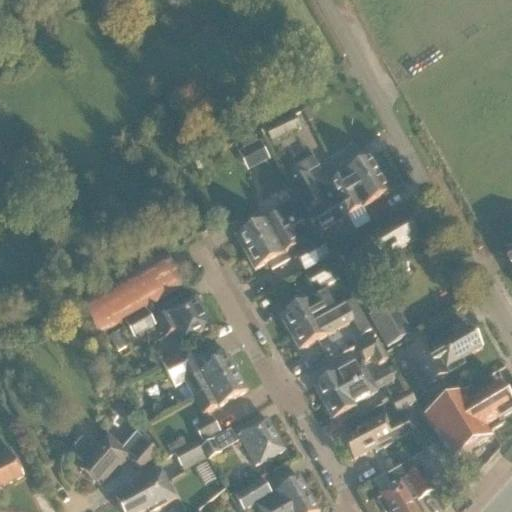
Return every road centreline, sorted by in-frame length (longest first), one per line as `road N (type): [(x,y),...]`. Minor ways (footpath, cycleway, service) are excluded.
road 1 (residential): [(511,337),(323,0)]
road 2 (residential): [(347,511),(195,246)]
